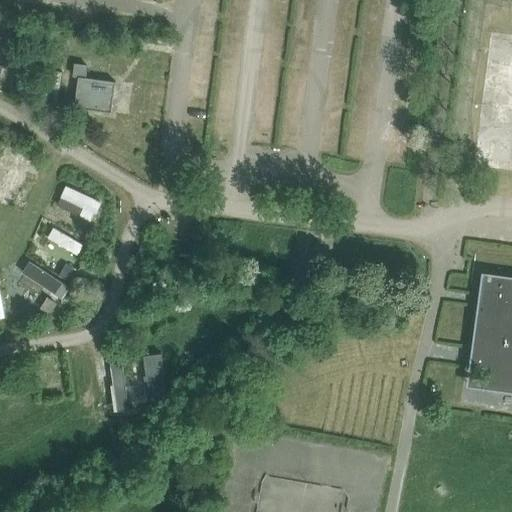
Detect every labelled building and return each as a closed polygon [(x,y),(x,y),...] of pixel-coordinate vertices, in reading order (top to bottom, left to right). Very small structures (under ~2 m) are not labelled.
[(14,43),(0,39),(0,52),(10,55),(14,43)] [(511,42),(499,40),(485,160),(511,162),(511,42)] [(26,78),(12,75),(10,89),(22,91),(22,95),(28,96),(30,81),(26,81),(26,78)] [(79,76),(74,107),(111,113),(116,82),(79,76)] [(0,190),(3,192),(19,152),(6,146),(0,160),(0,190)] [(36,156),(23,151),(20,158),(32,164),(36,156)] [(102,201),(67,184),(57,205),(91,221),(94,212),(96,213),(102,201)] [(83,244),(54,226),(48,237),(64,247),(60,254),(71,261),(76,253),(77,254),(83,244)] [(486,226),(484,237),(510,240),(511,229),(486,226)] [(94,233),(87,229),(83,237),(90,241),(94,233)] [(91,248),(86,245),(81,253),(87,256),(91,248)] [(70,286),(30,260),(22,271),(62,298),(70,286)] [(75,267),(66,262),(59,275),(68,279),(75,267)] [(511,277),(482,274),(477,311),(501,314),(496,351),(508,352),(503,389),(511,390),(511,277)] [(57,302),(48,296),(40,308),(50,314),(57,302)] [(75,304),(67,299),(62,306),(70,311),(75,304)] [(150,308),(158,329),(174,323),(166,302),(150,308)] [(182,351),(194,365),(205,356),(194,342),(182,351)] [(161,353),(143,355),(149,395),(166,392),(161,353)] [(49,391),(49,396),(62,394),(61,390),(65,389),(61,357),(34,361),(39,393),(49,391)] [(122,359),(109,360),(116,403),(128,401),(122,359)] [(2,385),(3,406),(30,405),(29,384),(2,385)] [(90,452),(113,441),(102,418),(79,430),(90,452)] [(5,471),(0,473),(0,500),(15,494),(5,471)] [(133,509),(148,501),(140,486),(125,494),(133,509)]
